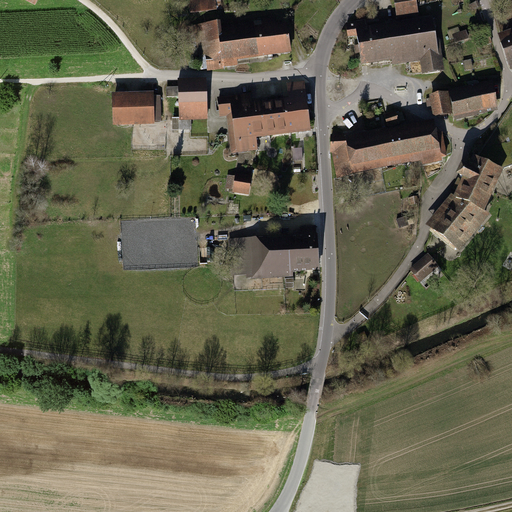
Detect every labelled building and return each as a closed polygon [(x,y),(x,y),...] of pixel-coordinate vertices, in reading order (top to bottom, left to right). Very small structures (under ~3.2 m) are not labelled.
[(191,12),(216,9),(214,0),(197,0),(189,1),(191,12)] [(426,74),(441,72),(433,20),(419,22),(415,0),(395,0),(399,24),(370,28),(369,22),(348,25),(350,37),(360,36),(362,48),(365,62),(422,53),(426,74)] [(208,65),(290,51),(285,24),(276,26),(274,19),(218,28),(217,22),(194,26),(199,55),(206,54),(208,65)] [(455,36),(458,44),(472,39),(469,31),(455,36)] [(511,63),(511,31),(501,36),(511,64),(511,63)] [(181,120),(206,120),(205,81),(180,82),(181,120)] [(258,139),(311,133),(305,81),(287,83),(289,98),(253,102),(252,94),(219,97),(221,116),(228,116),(232,153),(259,150),(258,139)] [(496,109),(491,83),(478,86),(451,92),(457,117),(496,109)] [(114,125),(153,123),(152,93),(112,94),(114,125)] [(431,96),(435,115),(451,111),(447,93),(431,96)] [(339,176),(443,155),(439,135),(432,137),(429,123),(403,128),(385,131),(347,139),(347,135),(331,135),(331,152),(334,152),(339,176)] [(447,238),(462,249),(490,216),(483,213),(502,170),(473,157),(469,168),(466,167),(462,167),(460,171),(462,174),(465,176),(461,186),(456,199),(452,197),(430,225),(447,238)] [(230,192),(250,195),(253,177),(233,174),(230,192)] [(296,272),(319,272),(318,249),(317,227),(303,227),(303,236),(233,239),(234,274),(255,274),(255,279),(296,278),(296,272)] [(421,281),(438,267),(428,256),(412,270),(421,281)]
